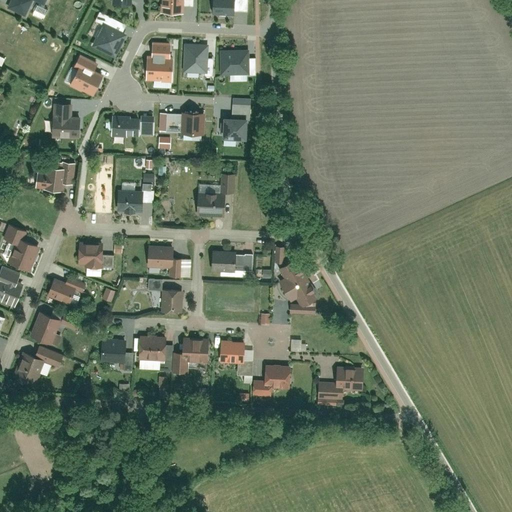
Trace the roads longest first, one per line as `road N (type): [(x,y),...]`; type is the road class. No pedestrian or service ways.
road 1 (residential): [(0,393),(379,422),(409,409)]
road 2 (residential): [(0,375),(61,225),(201,234)]
road 3 (unclassified): [(274,31),(279,152),(306,233)]
road 4 (residential): [(274,31),(142,29),(115,96)]
road 5 (unclassified): [(306,233),(409,409)]
